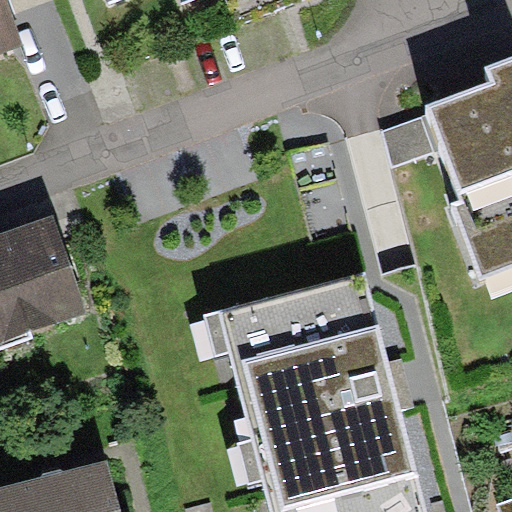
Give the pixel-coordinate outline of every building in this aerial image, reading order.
[(0,0),(0,56),(24,48),(5,0),(0,0)] [(511,67),(487,77),(493,93),(431,116),(465,206),(454,209),(482,283),(511,272),(511,67)] [(0,352),(90,321),(55,222),(0,241),(0,352)] [(362,283),(206,324),(217,366),(229,362),(252,446),(236,450),(248,495),(267,490),(272,511),(422,511),(386,374),(362,283)] [(55,483),(0,497),(0,511),(114,511),(103,470),(55,483)]
